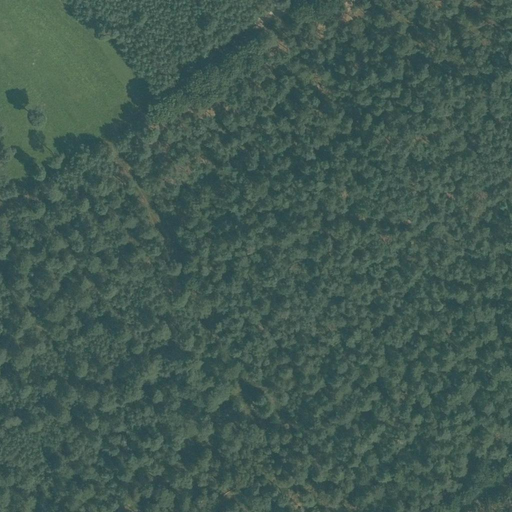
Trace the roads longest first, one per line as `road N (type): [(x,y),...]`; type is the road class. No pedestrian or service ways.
road 1 (track): [(0,213),(303,0)]
road 2 (track): [(80,511),(246,397),(303,511)]
